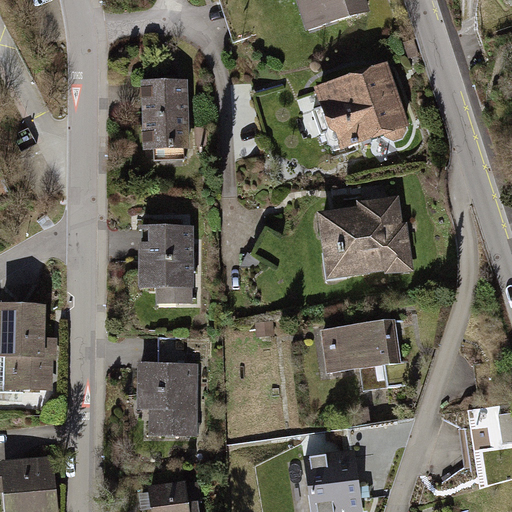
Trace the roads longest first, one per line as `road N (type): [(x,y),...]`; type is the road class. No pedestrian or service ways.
road 1 (residential): [(75,0),(85,235),(76,511)]
road 2 (tertiary): [(419,0),(511,281)]
